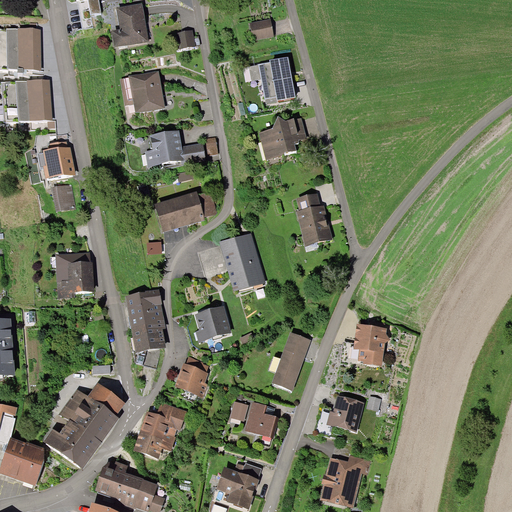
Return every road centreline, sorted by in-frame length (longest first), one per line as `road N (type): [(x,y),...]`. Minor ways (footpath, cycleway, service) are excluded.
road 1 (residential): [(267,511),(356,269),(287,0)]
road 2 (residential): [(131,411),(152,397),(164,375),(171,259),(220,218),(229,199),(196,0)]
road 3 (residential): [(131,411),(53,0)]
road 4 (track): [(356,269),(455,141),(511,99)]
road 5 (residential): [(0,508),(74,485),(112,446),(131,411)]
